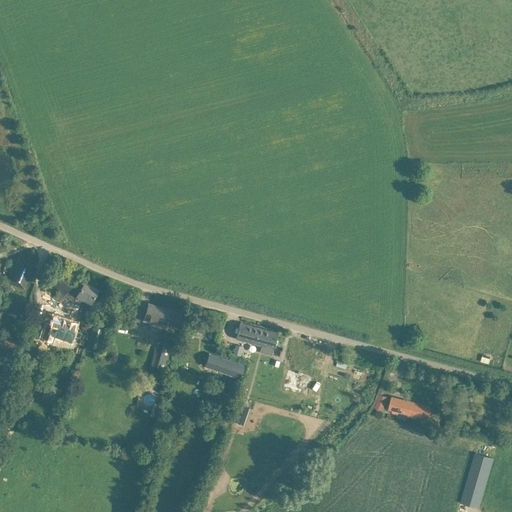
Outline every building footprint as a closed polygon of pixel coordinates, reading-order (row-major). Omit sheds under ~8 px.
[(10,263),(6,272),(10,273),(6,281),(23,289),(33,267),(16,259),(13,264),(10,263)] [(54,278),(49,283),(58,290),(56,292),(53,297),(60,303),(64,298),(66,296),(73,301),(76,298),(77,296),(91,304),(92,302),(97,293),(96,293),(98,289),(84,281),(81,286),(60,270),(54,278)] [(121,298),(116,316),(125,319),(130,302),(121,298)] [(161,324),(177,328),(181,312),(148,303),(143,320),(161,325),(161,324)] [(59,318),(54,316),(51,323),(46,322),(41,337),(51,340),(53,335),(70,340),(75,323),(74,322),(70,321),(63,319),(63,318),(59,317),(59,318)] [(273,348),(278,333),(239,322),(235,338),(273,348)] [(96,350),(104,330),(93,326),(86,346),(96,350)] [(164,369),(174,337),(162,334),(156,354),(154,354),(150,365),(164,369)] [(204,351),(214,355),(217,347),(207,343),(204,351)] [(235,345),(232,354),(239,356),(242,347),(235,345)] [(244,365),(209,353),(205,367),(240,378),(241,374),(242,375),(242,373),(241,373),(244,365)] [(375,408),(382,410),(386,397),(380,395),(375,408)] [(430,406),(392,396),(389,409),(392,410),(392,413),(398,414),(399,412),(408,414),(407,417),(415,419),(416,416),(421,418),(421,420),(427,421),(430,406)] [(455,424),(453,429),(464,433),(465,427),(455,424)] [(493,459),(476,454),(461,503),(478,508),(493,459)]
